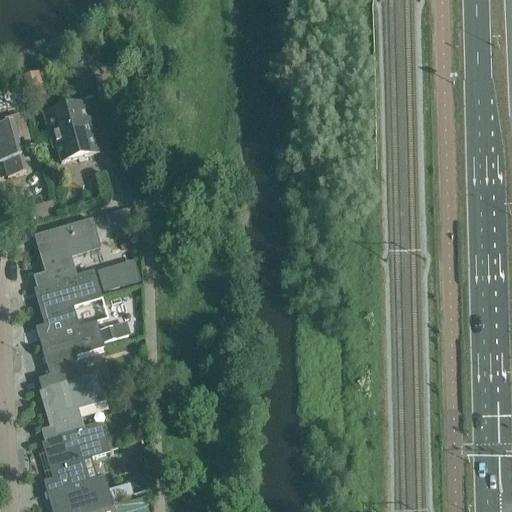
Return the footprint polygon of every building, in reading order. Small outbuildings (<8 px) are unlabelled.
[(94,99),(83,60),(70,64),(80,103),(94,99)] [(42,104),(35,81),(21,85),(27,109),(42,104)] [(97,156),(83,106),(43,117),(52,148),(55,147),(61,166),(97,156)] [(0,165),(3,165),(7,180),(25,176),(19,153),(32,150),(22,116),(0,121),(0,165)] [(53,204),(30,211),(35,226),(57,220),(53,204)] [(131,210),(115,215),(117,223),(133,218),(131,210)] [(32,279),(36,293),(77,281),(76,278),(70,260),(100,252),(92,222),(33,239),(44,276),(32,279)] [(139,264),(99,268),(102,290),(141,285),(139,264)] [(35,330),(39,344),(79,333),(78,330),(72,308),(101,299),(93,273),(76,278),(77,281),(36,293),(46,327),(35,330)] [(38,382),(42,395),(81,383),(80,381),(74,360),(103,351),(96,325),(78,330),(79,333),(39,344),(49,379),(38,382)] [(112,329),(100,332),(104,345),(116,341),(112,329)] [(40,433),(45,448),(84,436),(83,432),(76,411),(105,402),(98,376),(80,381),(81,383),(42,395),(52,430),(40,433)] [(43,485),(47,499),(87,487),(86,484),(79,462),(108,454),(100,427),(83,432),(84,436),(45,448),(54,481),(43,485)] [(87,487),(47,499),(50,511),(85,511),(111,505),(103,478),(86,484),(87,487)] [(129,486),(111,492),(115,503),(132,498),(129,486)]
